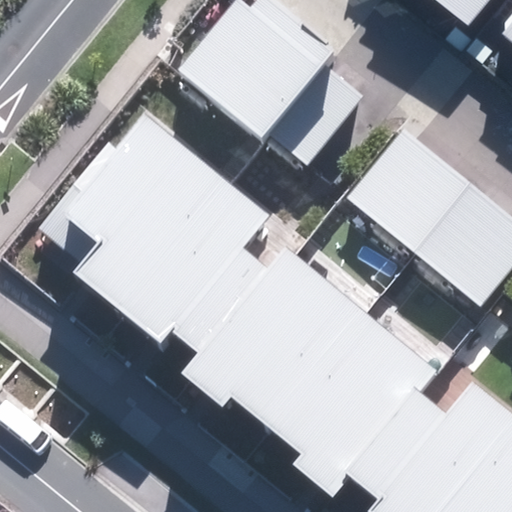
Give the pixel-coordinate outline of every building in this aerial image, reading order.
[(269,133),(308,164),(364,96),(325,64),(335,51),(271,0),(255,0),(252,4),(246,0),(240,0),(180,74),(262,140),(269,133)] [(436,0),(468,25),(488,0),(436,0)] [(511,16),(501,31),(511,39),(511,16)] [(511,511),(511,414),(477,385),(449,418),(419,391),(436,371),(288,245),(267,269),(243,248),(270,216),(147,112),(116,147),(110,142),(39,225),(81,261),(74,269),(161,343),(173,330),(200,353),(182,374),(218,405),(229,393),(300,453),(292,462),(332,496),(349,476),(377,500),(369,509),(372,511),(511,511)] [(345,197),(482,307),(511,270),(511,214),(403,126),(345,197)]
